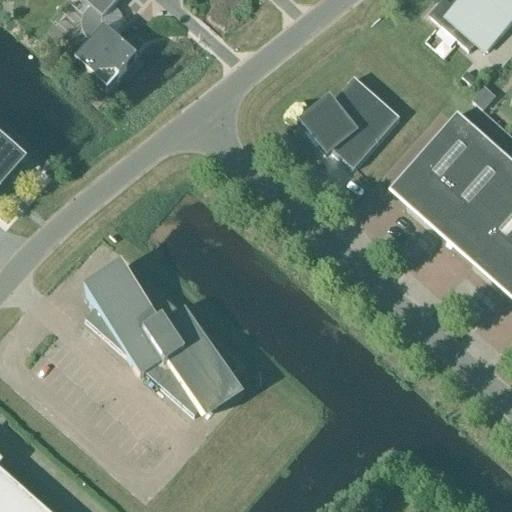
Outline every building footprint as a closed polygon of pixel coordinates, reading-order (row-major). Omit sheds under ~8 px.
[(75,0),(88,11),(83,18),(80,25),(81,33),(84,40),(90,46),(72,66),(105,95),(135,62),(101,33),(101,23),(121,0),(75,0)] [(511,27),(511,0),(462,0),(453,12),(443,4),(428,23),(469,58),(477,49),(488,57),(511,27)] [(440,58),(449,49),(438,40),(430,49),(440,58)] [(300,127),(325,159),(330,155),(352,175),(398,124),(352,83),(330,109),(327,105),(300,127)] [(482,91),(470,105),(480,114),(492,100),(482,91)] [(386,197),(420,226),(489,149),(455,119),(386,197)] [(0,194),(24,167),(0,145),(0,194)] [(420,226),(453,256),(511,189),(511,169),(489,149),(420,226)] [(511,189),(453,256),(487,286),(511,257),(511,189)] [(511,257),(487,286),(511,307),(511,257)] [(197,334),(183,314),(178,317),(129,274),(112,293),(105,287),(85,300),(94,313),(84,324),(125,361),(139,381),(144,378),(193,421),(210,402),(217,408),(237,395),(228,382),(238,370),(197,334)] [(0,511),(37,511),(0,479),(0,511)]
